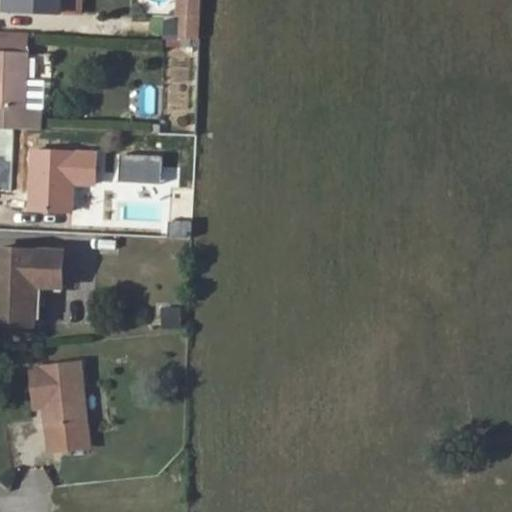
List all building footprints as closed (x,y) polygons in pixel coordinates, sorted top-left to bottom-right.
[(10,0),(10,11),(64,13),(64,0),(10,0)] [(174,8),(189,9),(189,0),(169,0),(170,7),(174,8)] [(173,33),(188,33),(189,9),(174,8),(173,33)] [(0,27),(0,49),(35,51),(36,29),(0,27)] [(0,49),(0,121),(47,124),(48,106),(34,105),(35,51),(0,49)] [(60,202),(61,169),(61,142),(23,141),(21,201),(60,202)] [(61,169),(60,202),(70,203),(70,169),(61,169)] [(166,210),(193,211),(194,187),(166,185),(166,210)] [(165,227),(192,228),(193,218),(193,211),(166,210),(165,227)] [(34,276),(62,277),(63,244),(0,241),(0,317),(32,318),(34,276)] [(42,285),(61,285),(62,277),(34,276),(32,318),(42,318),(42,285)] [(161,307),(161,328),(182,328),(182,307),(161,307)] [(39,391),(40,402),(44,447),(84,442),(76,357),(27,362),(30,392),(39,391)] [(39,391),(30,392),(30,404),(40,402),(39,391)]
